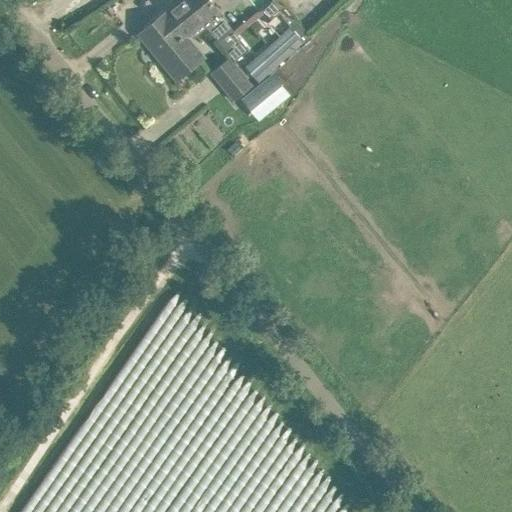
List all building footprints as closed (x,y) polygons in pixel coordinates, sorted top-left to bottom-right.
[(180,0),(168,11),(180,25),(182,23),(192,35),(194,37),(206,28),(230,56),(234,61),(249,49),(221,16),(223,15),(220,11),(218,12),(210,2),(208,0),(180,0)] [(189,38),(192,35),(182,23),(180,25),(168,11),(139,34),(176,80),(205,57),(189,38)] [(311,36),(301,25),(293,31),(290,28),(247,64),(260,79),(311,36)] [(249,88),(253,84),(234,61),(230,56),(211,72),(234,100),(249,88)] [(258,118),(289,94),(274,75),(243,99),(258,118)]
